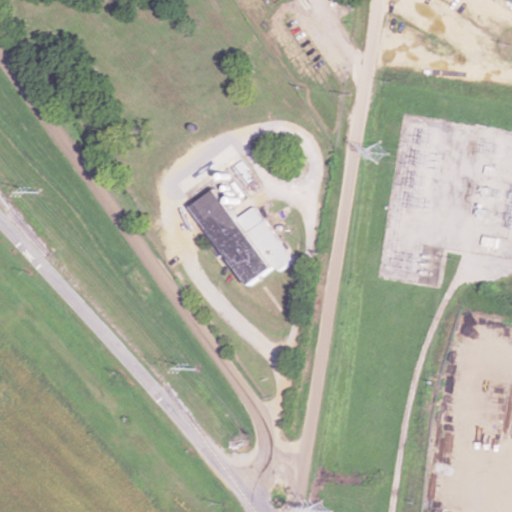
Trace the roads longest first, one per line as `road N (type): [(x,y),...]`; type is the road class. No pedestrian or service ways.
road 1 (residential): [(251,496),(266,452),(257,408),(0,51)]
road 2 (residential): [(290,511),(310,437),(377,0)]
road 3 (residential): [(265,511),(0,217)]
